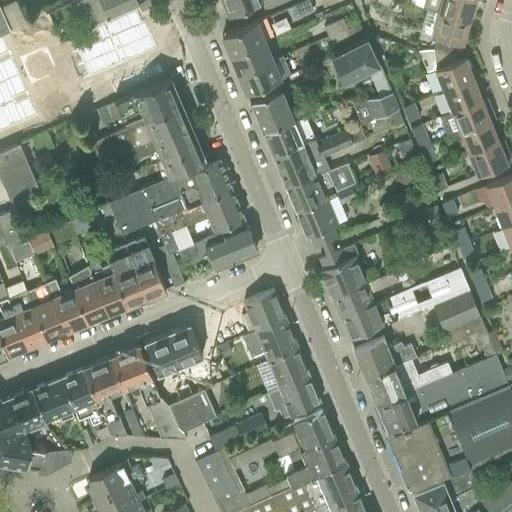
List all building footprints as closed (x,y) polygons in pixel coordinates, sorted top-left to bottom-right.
[(137,4),(135,0),(85,0),(91,13),(83,17),(87,26),(137,4)] [(221,0),(226,10),(231,8),(233,13),(262,0),(221,0)] [(307,0),(305,0),(289,7),(293,16),(311,8),(307,0)] [(423,0),(421,9),(435,13),(467,22),(474,0),(473,0),(423,0)] [(0,8),(0,10),(9,30),(24,23),(15,2),(0,8)] [(0,33),(9,30),(0,10),(0,33)] [(96,44),(80,50),(91,77),(86,79),(96,103),(167,73),(142,11),(91,32),(96,44)] [(432,48),(432,49),(455,55),(459,43),(461,44),(467,22),(435,13),(429,35),(435,37),(432,48)] [(324,26),(328,36),(346,28),(342,18),(324,26)] [(226,33),(221,35),(223,40),(229,55),(263,41),(255,21),(226,33)] [(346,28),(328,36),(333,46),(351,38),(346,28)] [(6,32),(0,34),(0,129),(39,113),(6,32)] [(366,37),(330,55),(343,82),(379,64),(366,37)] [(229,55),(237,74),(271,60),(263,41),(229,55)] [(434,69),(442,91),(473,79),(464,57),(457,60),(455,55),(432,49),(435,69),(434,69)] [(271,60),(237,74),(245,93),(279,79),(289,74),(281,55),(271,60)] [(113,101),(96,108),(102,123),(112,119),(110,115),(117,112),(119,115),(139,106),(144,119),(180,104),(168,77),(150,85),(113,101)] [(442,91),(451,112),(481,100),(473,79),(442,91)] [(249,102),(262,132),(291,119),(279,90),(249,102)] [(391,92),(366,98),(374,119),(398,109),(391,92)] [(451,112),(439,116),(447,137),(459,132),(459,133),(489,121),(487,114),(489,113),(491,108),(487,97),(481,100),(451,112)] [(413,102),(402,107),(407,121),(418,117),(413,102)] [(99,162),(132,148),(188,124),(180,104),(144,119),(91,142),(99,162)] [(262,132),(271,154),(314,136),(305,115),(292,121),(291,119),(262,132)] [(459,133),(467,154),(498,142),(498,141),(489,121),(459,133)] [(157,149),(160,157),(196,142),(188,124),(132,148),(137,157),(157,149)] [(314,136),(271,154),(284,185),(285,188),(328,169),(327,166),(326,164),(322,156),(364,138),(358,124),(316,142),(314,136)] [(421,124),(410,128),(418,148),(429,144),(421,124)] [(46,130),(34,135),(41,151),(52,147),(46,130)] [(498,142),(467,154),(476,175),(506,163),(503,156),(506,155),(508,151),(503,139),(498,141),(498,142)] [(196,142),(160,157),(168,175),(204,160),(196,142)] [(0,151),(0,180),(8,200),(35,188),(17,144),(0,151)] [(429,144),(418,148),(424,163),(435,159),(429,144)] [(412,146),(398,151),(403,163),(417,158),(412,146)] [(119,233),(179,208),(230,186),(218,158),(205,163),(204,160),(168,175),(106,201),(119,233)] [(328,169),(285,188),(294,209),(324,196),(326,195),(323,189),(333,185),(335,191),(351,184),(355,183),(346,162),(344,163),(328,169)] [(430,177),(436,192),(447,187),(441,172),(430,177)] [(410,173),(405,184),(414,189),(419,177),(410,173)] [(511,173),(484,185),(493,205),(511,197),(511,173)] [(351,184),(335,191),(341,204),(356,197),(351,184)] [(179,208),(153,219),(167,253),(178,249),(179,248),(173,231),(178,229),(185,226),(208,216),(213,229),(225,225),(243,217),(230,186),(179,208)] [(324,196),(294,209),(306,236),(309,235),(314,246),(336,236),(331,225),(335,224),(324,196)] [(511,197),(493,205),(501,226),(511,221),(511,197)] [(451,199),(440,203),(446,217),(457,213),(451,199)] [(8,212),(0,214),(0,222),(6,239),(9,246),(20,242),(8,212)] [(68,221),(74,236),(94,228),(88,213),(68,221)] [(49,229),(55,243),(74,236),(68,221),(49,229)] [(245,221),(179,248),(178,249),(184,264),(209,254),(214,268),(254,252),(256,248),(245,221)] [(511,221),(501,226),(509,246),(511,244),(511,221)] [(185,226),(178,229),(182,238),(189,235),(185,226)] [(451,231),(456,244),(467,239),(462,226),(451,231)] [(178,229),(173,231),(179,248),(192,243),(189,235),(182,238),(178,229)] [(36,236),(35,236),(41,251),(42,250),(51,247),(45,232),(37,235),(36,236)] [(143,235),(124,243),(146,297),(165,289),(157,270),(151,255),(143,235)] [(467,239),(456,244),(463,259),(474,255),(467,239)] [(124,243),(105,251),(110,263),(113,271),(127,304),(146,297),(124,243)] [(319,269),(330,295),(364,280),(354,255),(357,254),(353,243),(318,257),(323,267),(319,269)] [(28,245),(9,252),(14,265),(33,258),(28,245)] [(402,251),(382,259),(386,269),(406,261),(402,251)] [(171,253),(162,256),(167,270),(177,266),(171,253)] [(97,261),(87,265),(88,265),(106,310),(111,308),(113,310),(127,304),(113,271),(110,263),(100,267),(97,261)] [(88,265),(69,276),(74,287),(72,287),(86,321),(88,321),(102,315),(101,312),(106,310),(88,265)] [(184,283),(177,266),(167,270),(175,287),(184,283)] [(372,300),(338,314),(348,338),(405,315),(468,289),(459,267),(415,285),(404,289),(374,302),(374,301),(372,301),(372,300)] [(468,273),(472,284),(484,279),(480,268),(468,273)] [(330,295),(338,314),(372,300),(372,301),(374,301),(370,292),(397,281),(393,271),(365,283),(364,280),(330,295)] [(70,328),(84,322),(86,321),(72,287),(70,288),(60,292),(54,277),(45,281),(64,327),(69,325),(70,328)] [(412,277),(401,282),(404,289),(415,285),(412,277)] [(484,279),(472,284),(479,302),(491,297),(484,279)] [(41,300),(32,304),(46,338),(60,332),(59,329),(64,327),(45,281),(35,285),(41,300)] [(4,290),(6,297),(25,289),(23,282),(4,290)] [(273,288),(232,305),(244,333),(284,316),(273,288)] [(16,293),(6,297),(7,298),(25,343),(31,341),(32,344),(46,338),(32,304),(25,289),(16,293)] [(483,327),(468,290),(431,305),(442,330),(443,330),(448,342),(483,327)] [(0,308),(3,316),(0,317),(0,334),(8,354),(21,348),(20,345),(25,343),(7,298),(6,297),(0,299),(0,308)] [(264,349),(267,357),(296,345),(284,316),(244,333),(241,334),(250,355),(264,349)] [(188,323),(166,332),(179,364),(201,354),(188,323)] [(166,332),(144,341),(157,373),(179,364),(166,332)] [(0,356),(8,354),(0,334),(0,356)] [(371,340),(352,348),(364,377),(410,358),(415,356),(410,344),(403,347),(400,341),(388,346),(383,335),(371,340)] [(227,340),(218,344),(223,357),(232,353),(227,340)] [(138,343),(110,354),(123,385),(136,380),(144,400),(159,437),(185,438),(182,431),(177,426),(167,403),(159,396),(145,359),(138,343)] [(267,357),(279,385),(308,373),(296,345),(267,357)] [(450,371),(375,402),(386,430),(405,422),(424,414),(505,379),(502,370),(495,352),(450,371)] [(110,354),(81,366),(103,418),(109,434),(125,435),(108,392),(123,385),(110,354)] [(364,377),(375,402),(450,371),(446,361),(424,370),(424,371),(416,374),(410,358),(364,377)] [(511,365),(502,370),(505,379),(507,383),(511,381),(511,365)] [(81,366),(58,376),(71,407),(73,406),(78,418),(88,414),(92,423),(103,418),(81,366)] [(279,387),(267,392),(274,410),(278,408),(282,418),(291,414),(302,409),(320,401),(308,373),(279,385),(279,387)] [(58,376),(32,387),(45,418),(57,412),(60,418),(71,413),(69,408),(71,407),(58,376)] [(187,383),(175,388),(179,398),(191,392),(187,383)] [(427,417),(407,426),(388,433),(410,487),(449,471),(451,470),(452,473),(484,460),(483,458),(511,445),(511,394),(511,392),(508,383),(507,384),(427,417)] [(32,387),(11,395),(24,427),(34,423),(38,434),(50,430),(45,418),(32,387)] [(215,415),(203,387),(167,403),(177,426),(182,431),(201,422),(200,421),(215,415)] [(24,427),(11,395),(0,399),(0,461),(38,468),(37,474),(41,475),(43,474),(46,474),(47,474),(71,461),(69,449),(47,449),(30,446),(31,443),(24,427)] [(304,462),(284,471),(288,479),(291,484),(345,460),(334,434),(323,407),(293,420),(304,446),(299,448),(304,462)] [(259,413),(209,436),(215,450),(216,450),(266,428),(259,413)] [(85,429),(81,431),(88,447),(92,445),(85,429)] [(281,446),(278,438),(244,451),(247,460),(281,446)] [(229,511),(243,506),(230,478),(216,450),(215,450),(194,460),(219,511),(229,511)] [(149,456),(148,456),(154,469),(156,468),(158,467),(169,462),(167,457),(149,456)] [(86,487),(92,499),(129,481),(124,470),(129,468),(125,460),(87,478),(91,485),(86,487)] [(243,506),(229,511),(300,511),(357,489),(345,460),(291,484),(287,486),(269,494),(270,494),(244,506),(243,506)] [(411,491),(419,511),(468,511),(487,497),(491,493),(481,481),(488,476),(483,462),(411,491)] [(178,481),(174,474),(162,479),(165,487),(178,481)] [(487,497),(468,511),(511,511),(511,478),(491,493),(487,497)] [(112,511),(143,497),(140,490),(134,492),(129,481),(92,499),(98,511),(102,509),(103,511),(112,511)] [(366,511),(357,489),(300,511),(366,511)] [(143,497),(112,511),(150,511),(149,508),(143,511),(138,500),(143,498),(143,497)] [(164,511),(186,511),(183,503),(164,511)]
